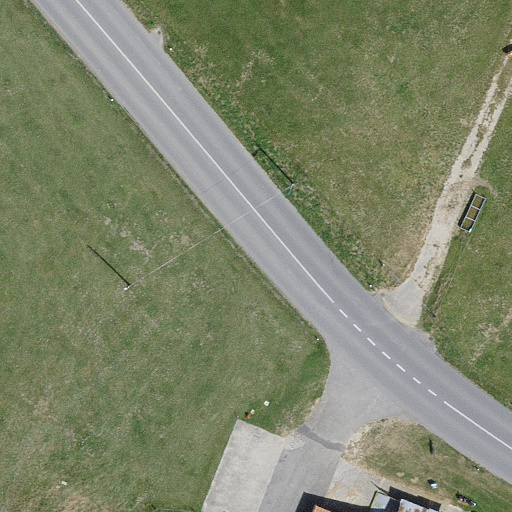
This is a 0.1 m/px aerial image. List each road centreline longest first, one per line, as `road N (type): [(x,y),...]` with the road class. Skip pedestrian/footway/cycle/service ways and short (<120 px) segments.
road 1 (secondary): [(65,0),(401,373),(511,454)]
road 2 (track): [(511,72),(376,345)]
